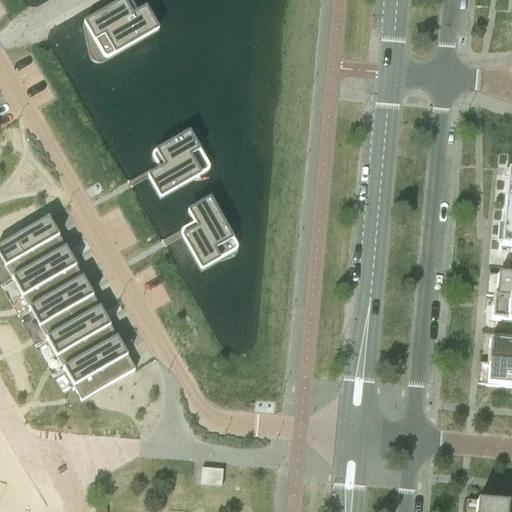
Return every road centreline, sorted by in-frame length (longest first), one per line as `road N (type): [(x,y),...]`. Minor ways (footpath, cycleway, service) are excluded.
road 1 (residential): [(357,436),(205,423),(0,71)]
road 2 (residential): [(410,441),(441,78)]
road 3 (tertiary): [(390,74),(357,436)]
